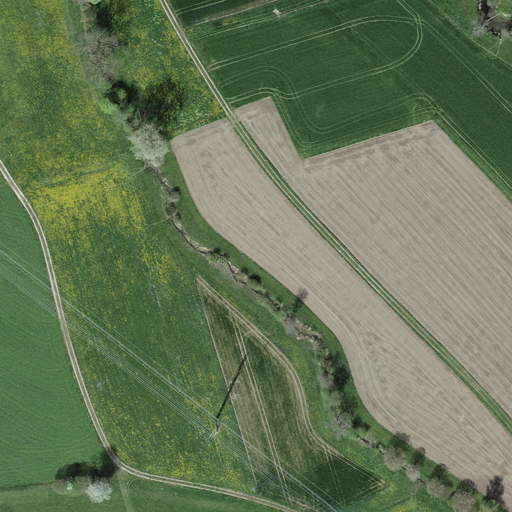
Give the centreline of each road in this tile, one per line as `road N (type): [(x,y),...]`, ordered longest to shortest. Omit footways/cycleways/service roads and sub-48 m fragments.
road 1 (track): [(161,0),(270,175),(511,430)]
road 2 (track): [(279,511),(119,468),(72,357),(39,231),(0,167)]
